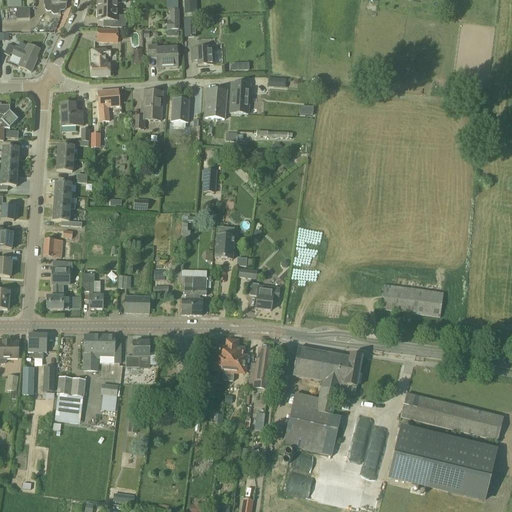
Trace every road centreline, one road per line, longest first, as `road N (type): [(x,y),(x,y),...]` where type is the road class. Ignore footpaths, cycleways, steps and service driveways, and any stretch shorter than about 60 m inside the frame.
road 1 (secondary): [(181,326),(511,362)]
road 2 (residential): [(27,327),(47,85)]
road 3 (residential): [(223,80),(99,88),(51,76)]
road 4 (secondary): [(181,326),(27,327)]
